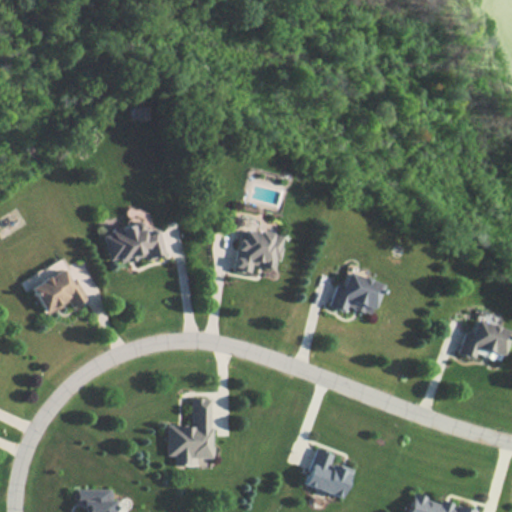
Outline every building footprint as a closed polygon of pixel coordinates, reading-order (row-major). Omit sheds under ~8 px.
[(139,260),(157,257),(151,225),(97,236),(102,263),(138,256),(139,260)] [(227,273),(245,274),(246,269),(272,270),(274,234),(229,232),(227,273)] [(79,301),(64,262),(22,277),(36,317),(79,301)] [(362,318),(370,284),(332,274),(324,308),(362,318)] [(489,359),(498,331),(462,320),(450,356),(465,361),(468,352),(489,359)] [(206,400),(185,400),(185,427),(161,428),(161,457),(170,457),(170,466),(184,465),(184,460),(206,459),(206,400)]
